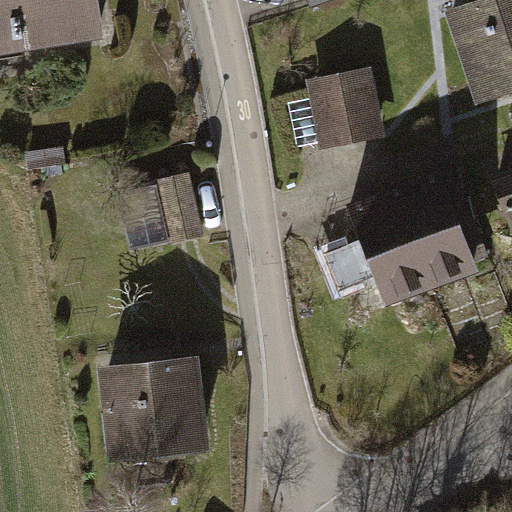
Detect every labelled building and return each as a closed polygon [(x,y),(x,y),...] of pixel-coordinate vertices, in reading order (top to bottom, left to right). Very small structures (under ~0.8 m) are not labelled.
[(0,0),(0,58),(95,47),(88,0),(0,0)] [(511,0),(498,0),(443,17),(474,119),(511,107),(511,0)] [(370,61),(311,74),(326,146),(385,134),(370,61)] [(434,182),(389,196),(421,299),(466,285),(434,182)] [(389,196),(342,211),(374,314),(421,299),(389,196)] [(193,365),(95,374),(104,472),(202,464),(193,365)]
